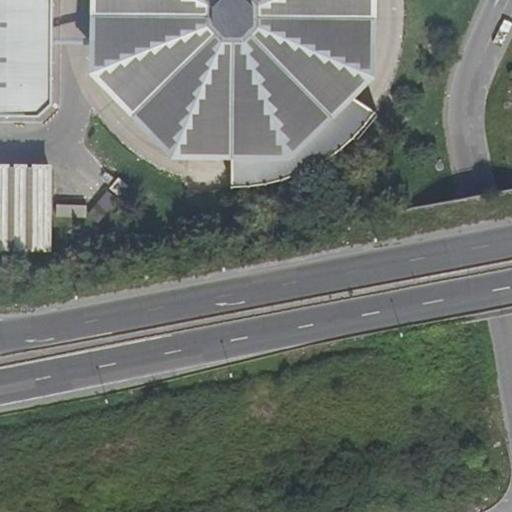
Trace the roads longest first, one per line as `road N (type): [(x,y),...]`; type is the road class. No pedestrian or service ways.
road 1 (trunk): [(0,386),(511,287)]
road 2 (trunk): [(511,241),(0,339)]
